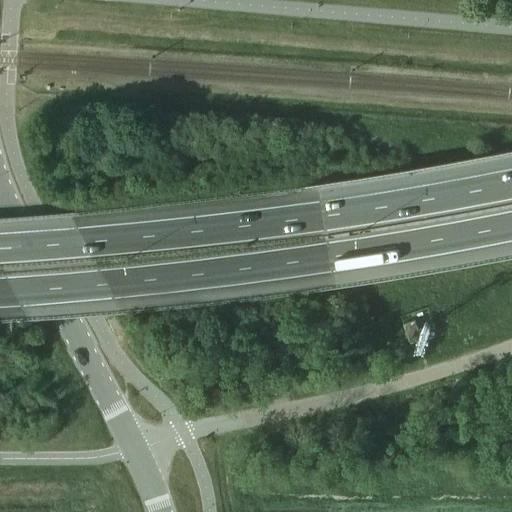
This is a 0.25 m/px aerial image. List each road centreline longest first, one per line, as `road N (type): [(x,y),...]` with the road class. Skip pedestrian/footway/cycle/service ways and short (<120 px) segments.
road 1 (motorway): [(0,290),(208,271),(511,223)]
road 2 (motorway): [(511,182),(201,230),(0,246)]
road 3 (unclassified): [(511,345),(434,374),(184,432),(135,451)]
road 4 (tertiary): [(135,451),(0,193)]
